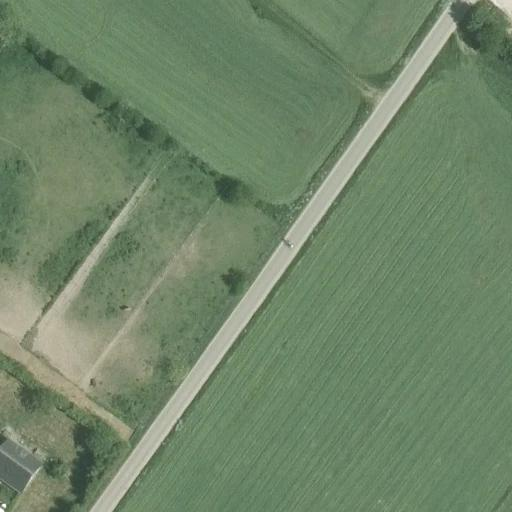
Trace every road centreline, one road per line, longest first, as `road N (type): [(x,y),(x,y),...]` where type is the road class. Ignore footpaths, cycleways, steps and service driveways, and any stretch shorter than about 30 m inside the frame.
road 1 (unclassified): [(99,511),(459,0)]
road 2 (track): [(260,0),(389,105)]
